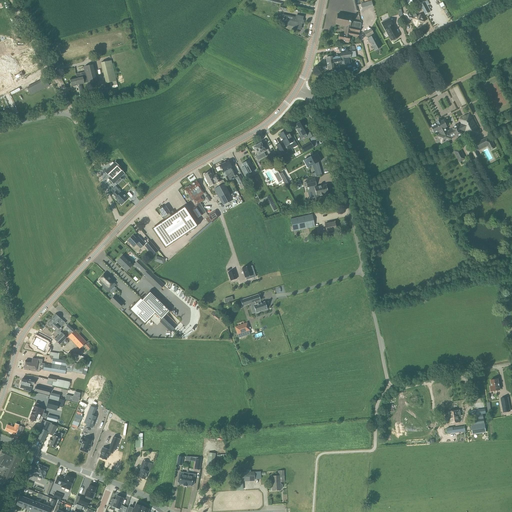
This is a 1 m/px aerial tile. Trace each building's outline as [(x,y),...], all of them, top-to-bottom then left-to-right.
[(361,9),(372,7),(371,1),(360,3),(361,9)] [(431,13),(425,1),(420,4),(426,15),(431,13)] [(375,9),(379,18),(384,15),(380,6),(375,9)] [(404,14),(408,21),(410,20),(411,22),(413,20),(417,26),(419,25),(420,26),(423,24),(422,23),(425,22),(421,15),(417,17),(415,13),(411,16),(409,12),(404,14)] [(300,29),(303,17),(296,16),(296,18),(283,15),(281,24),(294,26),(294,28),(300,29)] [(340,34),(339,41),(348,42),(350,36),(358,38),(361,24),(352,22),(352,20),(351,20),(352,17),(337,15),(335,24),(346,26),(344,35),(340,34)] [(390,19),(382,23),(386,31),(390,37),(389,37),(391,41),(393,40),(394,40),(395,41),(397,40),(397,39),(399,37),(395,30),(393,27),(394,27),(390,19)] [(105,28),(103,29),(105,36),(116,33),(115,31),(120,30),(121,31),(125,30),(124,23),(119,24),(119,25),(116,26),(114,21),(104,24),(105,28)] [(375,51),(381,47),(374,35),(371,29),(364,33),(366,38),(367,37),(368,39),(367,39),(369,42),(370,42),(375,51)] [(65,37),(60,38),(61,47),(84,42),(82,33),(72,36),(72,37),(66,38),(65,37)] [(11,54),(0,58),(0,87),(38,69),(29,49),(13,56),(11,54)] [(350,51),(339,53),(342,67),(347,66),(346,59),(351,58),(350,51)] [(116,55),(101,59),(109,91),(123,86),(116,55)] [(327,65),(334,63),(334,61),(338,61),(337,56),(326,58),(327,65)] [(334,63),(327,65),(328,71),(328,75),(334,74),(333,70),(335,70),(339,69),(339,65),(335,65),(334,63)] [(76,74),(77,77),(70,79),(72,87),(84,84),(84,83),(87,82),(88,85),(99,82),(95,64),(83,67),(84,72),(76,74)] [(34,80),(24,83),(27,93),(47,88),(44,80),(40,81),(41,82),(35,84),(34,80)] [(495,108),(505,103),(500,92),(499,93),(494,83),(485,87),(495,108)] [(435,133),(440,130),(442,134),(441,135),(445,142),(450,140),(449,139),(456,135),(457,137),(463,134),(461,131),(465,129),(468,136),(475,132),(476,135),(480,133),(470,114),(459,119),(462,124),(459,126),(458,125),(453,128),(454,130),(448,133),(446,127),(447,127),(447,126),(448,125),(446,121),(445,121),(444,120),(441,122),(441,120),(436,123),(431,126),(435,133)] [(299,128),(296,130),(301,139),(307,136),(305,134),(309,132),(306,128),(307,127),(306,125),(305,125),(303,121),(297,125),(299,128)] [(282,142),(276,145),(281,155),(282,154),(281,154),(290,149),(289,146),(295,143),(297,146),(292,137),(290,138),(287,132),(286,130),(282,133),(279,134),(284,142),(283,143),(282,142)] [(489,136),(474,144),(478,150),(481,149),(480,147),(487,143),(491,150),(495,148),(492,141),(489,136)] [(304,153),(313,148),(311,142),(301,148),(304,153)] [(258,155),(255,156),(258,161),(266,156),(264,152),(265,151),(261,143),(254,147),(258,155)] [(469,147),(476,159),(480,157),(473,145),(469,147)] [(454,151),(459,163),(465,160),(460,148),(454,151)] [(311,158),(308,159),(311,167),(313,166),(314,167),(320,165),(318,162),(322,161),(318,153),(317,154),(316,153),(310,155),(311,158)] [(247,178),(252,175),(251,172),(255,170),(253,167),(254,166),(253,162),(251,163),(249,160),(242,164),(244,167),(241,168),(247,178)] [(237,176),(235,175),(232,169),(228,161),(220,166),(224,173),(225,174),(228,172),(229,175),(227,176),(229,181),(233,179),(233,180),(235,178),(241,190),(247,187),(241,176),(238,177),(237,176)] [(114,162),(104,172),(109,177),(107,179),(113,184),(124,173),(119,168),(120,168),(114,162)] [(283,181),(279,174),(277,170),(275,167),(271,169),(274,174),(279,183),(280,183),(283,181)] [(216,175),(212,177),(210,172),(207,174),(206,173),(205,174),(205,175),(204,175),(208,182),(210,186),(213,184),(213,185),(220,181),(216,175)] [(279,174),(285,184),(286,186),(289,184),(288,183),(284,176),(282,177),(280,174),(279,174)] [(306,182),(304,183),(305,187),(307,187),(307,188),(308,187),(309,190),(308,191),(309,199),(314,198),(313,197),(316,196),(319,195),(319,196),(324,195),(324,194),(327,194),(327,193),(328,193),(326,185),(325,186),(325,185),(318,187),(315,188),(314,186),(316,186),(314,178),(308,180),(309,182),(306,182)] [(117,187),(124,194),(129,188),(122,182),(117,187)] [(191,185),(202,201),(204,200),(201,195),(204,193),(197,182),(191,185)] [(224,184),(214,189),(223,206),(233,200),(224,184)] [(191,185),(185,189),(189,195),(190,195),(197,205),(200,203),(202,201),(191,185)] [(116,192),(113,195),(116,198),(115,198),(121,205),(127,199),(125,197),(125,196),(124,195),(121,193),(119,195),(118,194),(116,192)] [(197,205),(190,209),(196,219),(206,213),(200,203),(197,205)] [(164,221),(152,229),(165,248),(197,226),(184,207),(172,216),(168,219),(167,219),(165,220),(164,221)] [(165,207),(160,210),(163,215),(161,216),(164,220),(165,219),(165,220),(167,219),(168,219),(172,216),(169,213),(165,207)] [(211,221),(219,217),(215,211),(208,216),(208,217),(211,221)] [(315,227),(312,214),(290,219),(293,231),(315,227)] [(335,230),(336,229),(334,223),(325,225),(326,232),(327,231),(328,233),(330,233),(330,234),(334,233),(335,231),(335,230)] [(133,236),(128,241),(133,247),(132,248),(136,252),(145,244),(139,238),(136,240),(133,236)] [(158,251),(150,241),(145,246),(153,256),(158,251)] [(123,255),(116,262),(125,270),(132,264),(123,255)] [(148,270),(143,265),(140,263),(138,261),(134,265),(138,270),(144,275),(148,270)] [(252,266),(250,266),(250,265),(242,268),(245,278),(249,276),(250,279),(256,277),(252,266)] [(114,281),(120,275),(113,267),(106,273),(114,281)] [(165,285),(148,271),(144,275),(162,289),(165,285)] [(228,273),(231,281),(237,279),(234,271),(228,273)] [(105,285),(110,290),(115,285),(113,282),(104,273),(99,279),(101,281),(99,282),(103,286),(105,285)] [(130,276),(123,283),(126,287),(134,280),(130,276)] [(206,285),(204,280),(189,284),(191,290),(206,285)] [(138,294),(146,286),(140,281),(126,297),(129,299),(136,292),(138,294)] [(237,300),(234,286),(219,289),(222,303),(237,300)] [(119,297),(124,294),(120,287),(115,290),(119,297)] [(150,292),(142,300),(155,313),(161,319),(162,319),(169,311),(150,292)] [(253,306),(256,313),(267,309),(265,302),(260,303),(259,301),(260,301),(258,294),(240,300),(242,306),(253,303),(254,305),(253,306)] [(123,304),(115,296),(110,300),(119,308),(123,304)] [(155,313),(142,300),(140,298),(130,310),(144,324),(155,313)] [(55,314),(51,319),(61,328),(65,323),(55,314)] [(62,329),(51,319),(48,323),(53,328),(59,333),(61,332),(62,329)] [(251,334),(248,323),(235,327),(238,338),(251,334)] [(68,337),(79,349),(86,342),(75,330),(68,324),(64,328),(70,334),(68,337)] [(55,340),(60,345),(67,338),(62,333),(55,340)] [(36,339),(32,346),(37,349),(36,350),(44,354),(47,349),(45,348),(46,344),(36,339)] [(90,352),(93,349),(87,343),(84,346),(90,352)] [(72,355),(70,362),(83,366),(85,358),(72,355)] [(40,367),(44,367),(43,371),(59,373),(62,373),(65,374),(66,368),(62,367),(63,366),(61,365),(52,363),(51,365),(45,364),(37,363),(38,359),(33,358),(32,362),(25,361),(24,366),(23,366),(23,368),(24,369),(24,370),(36,372),(39,372),(40,367)] [(88,363),(84,377),(93,380),(94,375),(90,374),(93,365),(88,363)] [(30,381),(22,379),(22,382),(21,381),(20,384),(21,384),(21,385),(20,388),(24,389),(24,390),(30,392),(31,387),(29,387),(30,384),(33,385),(34,381),(30,380),(30,381)] [(500,389),(498,379),(491,381),(491,386),(490,386),(491,391),(500,389)] [(53,381),(52,385),(68,389),(69,384),(56,381),(55,382),(53,381)] [(49,395),(50,390),(36,387),(34,391),(49,395)] [(500,398),(503,412),(510,411),(507,397),(500,398)] [(56,409),(58,402),(49,400),(47,407),(56,409)] [(34,406),(32,411),(36,413),(37,412),(39,413),(39,414),(40,415),(40,416),(42,417),(43,417),(45,418),(46,414),(43,413),(44,410),(40,408),(41,405),(36,403),(35,406),(34,406)] [(484,423),(483,414),(486,414),(485,409),(470,411),(471,416),(477,415),(477,420),(473,421),(473,425),(484,423)] [(446,413),(442,413),(443,418),(444,424),(446,424),(447,424),(448,423),(447,418),(447,416),(449,416),(450,423),(460,422),(459,417),(461,417),(460,410),(458,411),(448,412),(449,413),(447,414),(446,413)] [(32,411),(29,419),(37,422),(40,416),(42,417),(40,416),(40,415),(39,414),(39,413),(37,412),(36,413),(32,411)] [(89,415),(85,426),(92,428),(96,417),(89,415)] [(52,436),(56,426),(52,424),(47,433),(52,436)] [(484,424),(472,427),(473,434),(480,433),(481,433),(486,432),(484,424)] [(44,441),(49,429),(43,426),(37,438),(44,441)] [(453,428),(447,429),(447,435),(453,433),(465,432),(464,426),(453,428)] [(134,448),(152,448),(152,432),(137,432),(137,436),(134,436),(134,448)] [(50,442),(49,445),(56,448),(57,444),(58,445),(61,437),(57,435),(57,434),(54,433),(52,439),(51,439),(50,442)] [(101,453),(100,457),(106,460),(107,457),(108,458),(110,452),(112,453),(114,449),(116,450),(120,440),(113,437),(108,450),(103,448),(101,453)] [(81,438),(79,442),(82,443),(80,450),(87,453),(89,449),(90,445),(92,441),(85,438),(84,439),(81,438)] [(0,447),(0,454),(1,455),(0,456),(1,457),(0,458),(0,487),(7,491),(22,458),(12,453),(3,449),(3,450),(0,449),(0,448),(0,447)] [(213,475),(215,454),(208,453),(207,474),(213,475)] [(149,472),(152,464),(142,461),(139,469),(141,469),(138,477),(144,479),(147,472),(149,472)] [(27,472),(38,476),(38,478),(40,479),(41,478),(43,478),(47,469),(39,465),(38,467),(37,468),(36,468),(30,466),(27,472)] [(181,472),(181,474),(179,474),(178,482),(179,483),(179,484),(183,484),(183,485),(187,486),(187,485),(191,486),(192,485),(193,485),(195,475),(181,472)] [(70,490),(74,479),(66,476),(64,479),(58,477),(55,483),(62,486),(61,487),(70,490)] [(282,485),(280,483),(279,476),(271,477),(272,491),(280,490),(280,489),(282,488),(282,485)] [(87,489),(84,495),(92,499),(93,497),(94,498),(95,494),(94,493),(96,488),(90,485),(88,490),(87,489)] [(21,507),(26,496),(25,498),(20,496),(22,491),(19,490),(17,496),(19,497),(16,505),(21,507)] [(60,501),(63,495),(55,492),(52,498),(60,501)] [(26,509),(31,498),(26,496),(21,507),(22,508),(22,507),(26,509)] [(120,497),(117,496),(115,500),(112,499),(110,506),(119,509),(118,511),(119,511),(121,511),(124,506),(121,505),(124,499),(123,498),(123,497),(120,496),(120,497)] [(85,499),(80,497),(78,503),(87,506),(89,502),(84,500),(85,499)] [(31,511),(36,500),(31,498),(26,509),(31,511)] [(34,511),(36,511),(40,504),(35,502),(36,500),(31,511),(34,511)]
